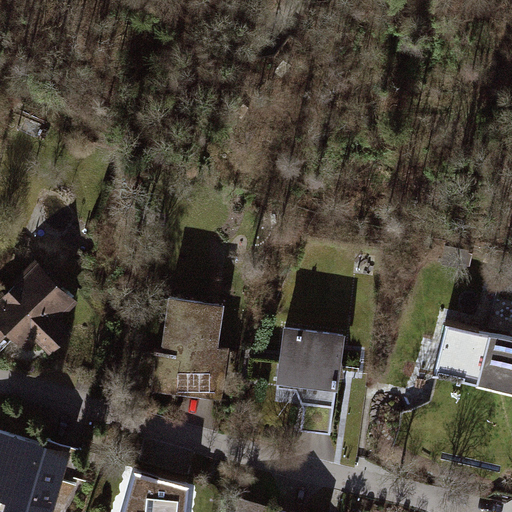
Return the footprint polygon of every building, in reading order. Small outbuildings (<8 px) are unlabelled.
[(85,309),(17,253),(0,273),(0,344),(15,357),(30,339),(65,368),(87,342),(69,328),(85,309)] [(230,396),(230,301),(172,301),(172,396),(230,396)] [(338,323),(290,323),(291,400),(318,400),(318,430),(339,430),(338,323)] [(511,339),(455,328),(434,389),(511,410),(511,339)] [(45,511),(66,444),(0,424),(0,511),(45,511)] [(183,511),(186,478),(133,464),(119,511),(183,511)]
